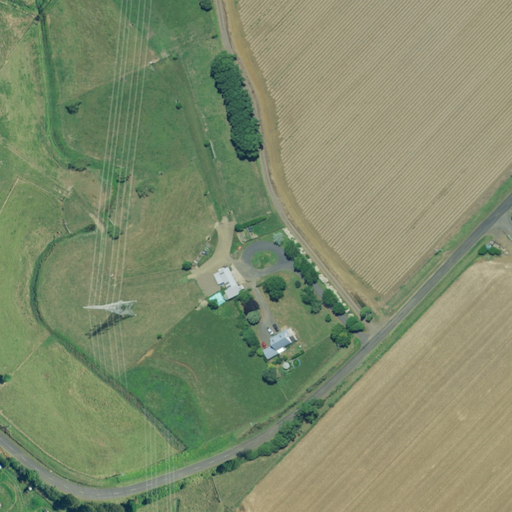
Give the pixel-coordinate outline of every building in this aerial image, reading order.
[(251,240),(247,229),(242,231),(246,242),(251,240)] [(239,285),(230,267),(215,275),(220,285),(226,282),(230,290),(228,290),(232,299),(245,293),(240,284),(239,285)] [(212,294),(202,277),(198,280),(207,297),(212,294)] [(213,298),(211,299),(214,304),(216,303),(218,306),(226,302),(223,295),(214,300),(213,298)] [(298,341),(292,329),(273,339),(276,345),(266,350),(271,360),(287,351),(285,347),(298,341)]
